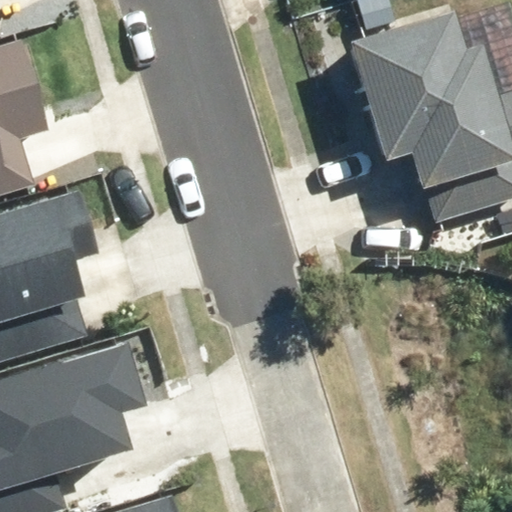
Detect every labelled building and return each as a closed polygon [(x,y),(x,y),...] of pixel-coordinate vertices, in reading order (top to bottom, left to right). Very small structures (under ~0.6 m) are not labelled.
[(434,5),(333,37),(368,171),(395,164),(403,194),(461,178),(471,215),(511,203),(511,86),(481,95),(468,46),(447,51),(434,5)] [(0,199),(25,192),(12,147),(41,138),(12,41),(0,44),(0,199)] [(0,328),(66,309),(56,276),(85,268),(64,196),(0,214),(0,328)] [(114,352),(0,383),(0,490),(117,458),(107,420),(130,413),(114,352)] [(160,511),(156,498),(111,511),(160,511)]
